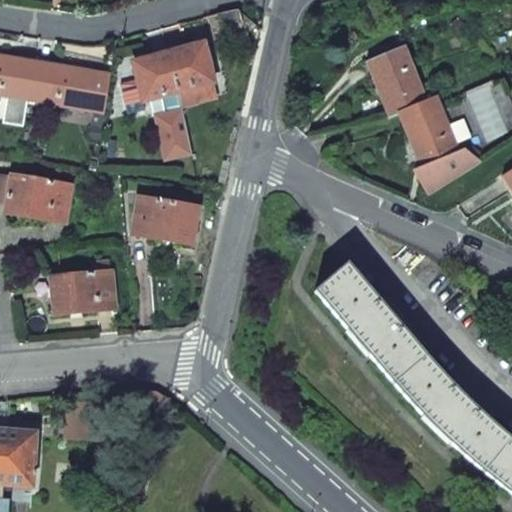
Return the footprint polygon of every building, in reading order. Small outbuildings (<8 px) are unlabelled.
[(249,51),(240,15),(236,12),(212,18),(223,58),(249,51)] [(203,45),(168,54),(178,93),(213,84),(203,45)] [(404,47),(367,63),(391,118),(399,114),(426,102),(404,47)] [(168,54),(131,64),(141,103),(178,93),(168,54)] [(34,65),(0,59),(0,96),(28,101),(34,65)] [(112,77),(34,65),(28,101),(107,114),(112,77)] [(426,102),(399,114),(422,165),(423,167),(427,166),(458,153),(458,152),(435,98),(426,102)] [(458,153),(427,166),(431,171),(420,178),(431,194),(481,163),(463,150),(458,152),(458,153)] [(420,178),(431,171),(427,166),(423,167),(422,165),(415,169),(420,178)] [(33,220),(62,225),(69,189),(22,180),(25,169),(12,167),(10,178),(5,207),(3,214),(33,220)] [(0,176),(0,206),(5,207),(10,178),(0,176)] [(196,210),(137,200),(132,237),(190,247),(196,210)] [(93,274),(50,279),(53,316),(84,313),(114,310),(107,260),(91,262),(93,274)] [(348,266),(315,294),(393,386),(425,357),(388,313),(355,275),(348,266)] [(425,357),(393,386),(395,388),(415,410),(420,414),(425,421),(445,440),(446,441),(468,462),(482,472),(510,440),(469,400),(425,357)] [(155,394),(137,392),(132,423),(161,429),(166,415),(168,403),(155,394)] [(41,398),(16,401),(15,410),(21,416),(40,418),(41,398)] [(3,432),(0,432),(0,511),(5,511),(7,503),(2,502),(3,488),(31,491),(36,435),(3,432)] [(511,441),(510,440),(482,472),(484,474),(502,489),(511,496),(511,441)]
